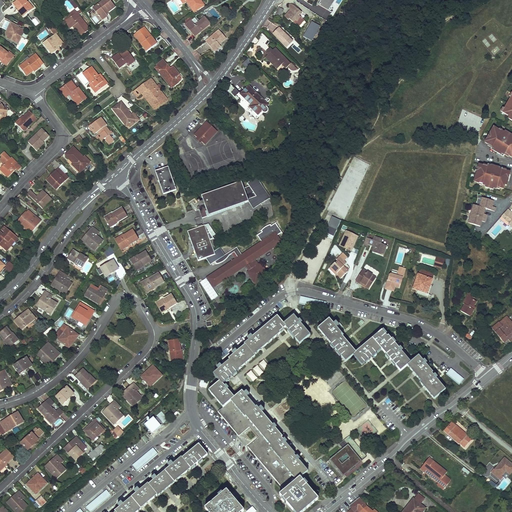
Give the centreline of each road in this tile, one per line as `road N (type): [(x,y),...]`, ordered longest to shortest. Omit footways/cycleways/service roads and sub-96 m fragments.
road 1 (residential): [(191,380),(207,357),(291,292),(413,322),(486,377)]
road 2 (residential): [(191,380),(195,308),(116,172)]
road 3 (residential): [(0,492),(146,354),(153,330)]
road 4 (residential): [(153,330),(136,300),(116,299),(64,369),(0,405)]
road 5 (tertiary): [(323,511),(486,377)]
road 6 (residential): [(68,511),(191,411)]
road 7 (residential): [(0,315),(44,271),(89,195)]
road 8 (residential): [(0,207),(60,144),(59,128),(32,92)]
road 9 (tertiary): [(0,298),(89,195)]
road 10 (residential): [(198,427),(97,511)]
road 11 (tertiary): [(116,172),(205,91)]
